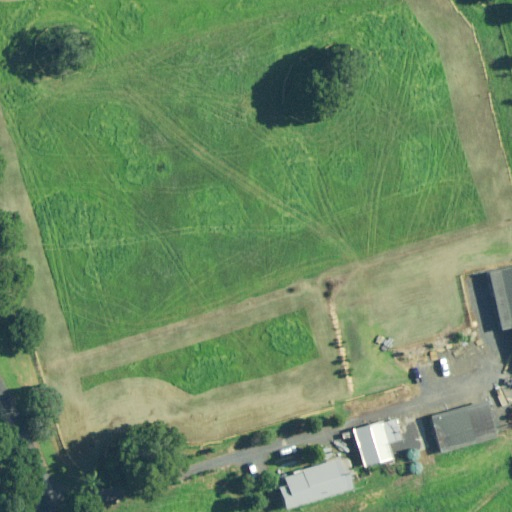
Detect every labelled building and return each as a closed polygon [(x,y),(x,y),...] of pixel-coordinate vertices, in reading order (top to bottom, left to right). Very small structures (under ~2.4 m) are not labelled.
[(509,327),(511,340),(511,341),(503,343),(508,368),(511,367),(511,264),(489,270),(502,329),(509,327)] [(411,396),(413,408),(437,405),(435,392),(411,396)] [(488,398),(429,415),(440,453),(499,436),(488,398)] [(387,444),(401,440),(395,417),(352,429),(363,470),(392,462),(387,444)] [(349,433),(322,441),(325,450),(352,442),(349,433)] [(348,480),(356,478),(349,457),(341,460),(340,456),(299,469),(300,473),(283,478),(285,485),(278,487),(285,510),(351,489),(348,480)]
